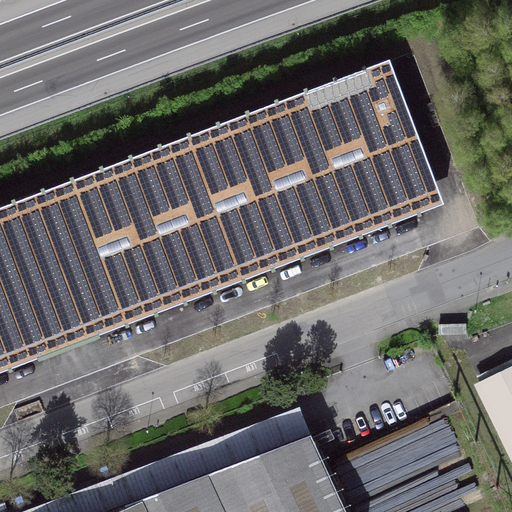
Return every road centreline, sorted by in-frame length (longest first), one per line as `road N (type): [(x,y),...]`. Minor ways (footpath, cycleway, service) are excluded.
road 1 (unclassified): [(0,454),(511,257)]
road 2 (motorway): [(0,100),(275,0)]
road 3 (motorway): [(131,0),(0,47)]
